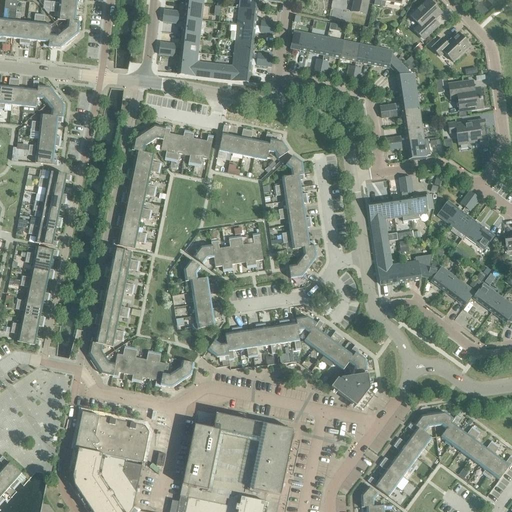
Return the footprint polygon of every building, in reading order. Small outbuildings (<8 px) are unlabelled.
[(50,2),(49,7),(76,10),(77,3),(82,4),(82,0),(59,0),(59,3),(50,2)] [(240,0),(239,9),(256,11),(257,0),(240,0)] [(353,0),(351,12),(365,15),(368,0),(353,0)] [(414,30),(423,40),(433,30),(428,25),(439,15),(426,1),(411,15),(420,25),(414,30)] [(185,3),(183,19),(200,21),(202,5),(185,3)] [(57,21),(67,22),(67,21),(79,23),(80,18),(75,17),(76,10),(49,7),(49,12),(58,13),(57,21)] [(239,9),(237,25),(255,27),(256,11),(239,9)] [(5,38),(12,39),(15,12),(11,12),(10,21),(6,20),(2,20),(0,41),(0,42),(5,43),(5,38)] [(19,45),(24,45),(26,23),(19,22),(20,13),(15,12),(12,39),(19,40),(19,45)] [(29,41),(36,42),(39,15),(34,14),(33,23),(26,23),(24,45),(29,46),(29,41)] [(43,47),(48,48),(49,35),(50,35),(51,25),(43,24),(44,15),(39,15),(36,42),(43,43),(43,47)] [(183,19),(181,35),(199,37),(200,21),(183,19)] [(66,28),(61,32),(69,42),(78,35),(79,23),(67,21),(67,22),(66,28)] [(237,25),(235,41),(253,43),(255,27),(237,25)] [(49,35),(48,48),(60,49),(69,42),(61,32),(56,36),(50,35),(49,35)] [(307,53),(310,36),(294,33),(290,50),(307,53)] [(444,53),(453,63),(470,46),(457,33),(446,44),(441,39),(431,49),(439,57),(444,53)] [(181,35),(179,52),(197,54),(199,37),(181,35)] [(323,56),(326,39),(310,36),(307,53),(323,56)] [(339,59),(343,42),(326,39),(323,56),(322,62),(319,76),(325,77),(329,57),(339,59)] [(235,41),(234,58),(251,60),(253,43),(235,41)] [(355,63),(359,46),(343,42),(339,59),(355,63)] [(371,66),(375,49),(359,46),(355,63),(371,66)] [(416,47),(412,51),(416,55),(420,51),(416,47)] [(393,72),(401,65),(400,64),(397,60),(391,54),(391,52),(375,49),(371,66),(388,69),(388,67),(393,72)] [(177,75),(213,79),(214,66),(196,63),(197,54),(179,52),(177,75)] [(411,57),(407,61),(413,67),(417,63),(411,57)] [(214,66),(213,79),(248,83),(251,60),(234,58),(232,68),(214,66)] [(313,75),(319,76),(322,62),(316,61),(313,75)] [(407,61),(402,66),(408,72),(413,67),(407,61)] [(398,94),(415,91),(413,75),(411,75),(408,72),(402,66),(401,65),(393,72),(398,77),(396,77),(398,94)] [(345,81),(351,82),(354,68),(348,67),(345,81)] [(354,68),(351,82),(357,84),(360,70),(354,68)] [(4,105),(11,106),(14,79),(9,79),(8,88),(1,87),(0,96),(0,109),(3,110),(4,105)] [(11,106),(23,107),(25,89),(18,89),(19,80),(14,79),(11,106)] [(35,109),(36,99),(37,87),(38,87),(38,82),(33,81),(32,90),(25,89),(23,107),(35,109)] [(472,82),(448,85),(450,99),(458,98),(458,102),(457,102),(459,112),(482,109),(480,101),(481,101),(480,99),(479,99),(478,89),(473,90),(472,82)] [(43,100),(47,105),(57,97),(49,88),(38,87),(37,87),(36,99),(43,100)] [(400,110),(418,108),(415,91),(398,94),(400,104),(380,107),(381,113),(395,111),(400,110)] [(51,110),(50,117),(63,118),(64,107),(57,97),(47,105),(51,110)] [(403,126),(420,124),(418,108),(400,110),(403,126)] [(395,117),(395,111),(381,113),(381,119),(395,117)] [(30,122),(30,127),(57,130),(57,123),(62,123),(63,118),(50,117),(40,115),(39,123),(30,122)] [(455,122),(447,124),(449,135),(456,134),(457,146),(479,143),(480,149),(487,148),(488,148),(486,135),(483,120),(477,121),(456,125),(455,122)] [(399,144),(405,143),(422,140),(420,124),(403,126),(404,137),(385,140),(385,146),(399,144)] [(153,126),(143,133),(150,143),(156,140),(162,141),(165,129),(164,128),(153,126)] [(218,152),(230,155),(234,137),(227,136),(229,127),(223,126),(218,152)] [(38,133),(37,140),(60,142),(61,138),(56,137),(57,130),(30,127),(29,132),(38,133)] [(165,127),(164,128),(165,129),(162,141),(160,151),(166,152),(164,161),(170,162),(176,136),(169,134),(170,128),(165,127)] [(230,155),(242,157),(247,130),(242,130),(241,138),(234,137),(230,155)] [(242,157),(254,159),(257,142),(250,140),(252,131),(247,130),(242,157)] [(183,137),(176,136),(170,162),(177,163),(179,155),(184,156),(189,132),(184,131),(183,137)] [(193,133),(189,132),(184,156),(189,157),(188,165),(194,167),(199,140),(192,139),(193,133)] [(133,139),(131,151),(143,154),(143,153),(145,147),(150,143),(143,133),(133,139)] [(257,142),(254,159),(266,162),(268,152),(267,152),(270,140),(271,135),(266,134),(264,143),(257,142)] [(206,142),(199,140),(194,167),(200,168),(202,159),(208,160),(213,137),(207,136),(206,142)] [(437,138),(428,140),(429,147),(438,146),(437,138)] [(28,146),(27,151),(54,154),(55,147),(59,147),(60,142),(37,140),(37,147),(28,146)] [(282,142),(270,140),(267,152),(268,152),(274,154),(278,159),(288,152),(282,142)] [(422,140),(405,143),(408,159),(425,157),(422,140)] [(400,150),(399,144),(385,146),(386,152),(400,150)] [(54,154),(27,151),(26,156),(35,157),(35,164),(48,166),(57,167),(58,161),(53,161),(54,154)] [(135,157),(133,164),(160,169),(161,164),(152,163),(153,155),(143,153),(143,154),(131,151),(130,156),(135,157)] [(290,171),(291,177),(304,175),(302,164),(292,156),(284,167),(290,171)] [(272,161),(267,165),(268,166),(271,169),(276,165),(272,161)] [(127,170),(126,175),(149,179),(150,172),(159,174),(160,169),(133,164),(132,171),(127,170)] [(38,178),(37,183),(64,188),(65,181),(70,182),(71,177),(49,172),(47,180),(38,178)] [(130,180),(129,187),(155,193),(156,188),(147,186),(149,179),(126,175),(125,180),(130,180)] [(273,187),(274,192),(301,188),(300,181),(304,180),(304,175),(291,177),(281,178),(282,186),(273,187)] [(410,178),(404,179),(406,193),(412,192),(410,178)] [(401,200),(391,201),(394,218),(402,217),(403,222),(411,221),(410,216),(407,199),(406,193),(404,179),(398,180),(401,200)] [(45,189),(44,196),(66,201),(67,196),(62,195),(64,188),(37,183),(36,188),(45,189)] [(122,193),(121,198),(144,203),(145,196),(154,198),(155,193),(129,187),(127,194),(122,193)] [(283,196),(284,203),(307,199),(306,194),(302,195),(301,188),(274,192),(275,197),(283,196)] [(460,204),(465,207),(473,196),(468,192),(460,204)] [(33,201),(32,206),(59,212),(60,205),(65,206),(66,201),(44,196),(42,203),(33,201)] [(407,199),(410,216),(426,213),(424,196),(407,199)] [(473,196),(465,207),(470,211),(478,200),(473,196)] [(125,204),(124,211),(150,216),(151,211),(142,210),(144,203),(121,198),(120,203),(125,204)] [(277,211),(277,216),(304,212),(303,205),(308,204),(307,199),(284,203),(286,210),(277,211)] [(368,205),(374,245),(387,243),(387,242),(386,236),(384,220),(394,218),(391,201),(368,205)] [(438,216),(451,226),(461,212),(448,202),(438,216)] [(40,213),(39,220),(61,224),(62,219),(58,219),(59,212),(32,206),(31,211),(40,213)] [(118,217),(117,222),(139,226),(140,219),(149,221),(150,216),(124,211),(122,218),(118,217)] [(287,219),(288,226),(311,223),(310,218),(305,219),(304,212),(277,216),(278,221),(287,219)] [(451,226),(464,236),(475,222),(461,212),(451,226)] [(29,225),(28,230),(54,235),(56,228),(60,229),(61,224),(39,220),(38,227),(29,225)] [(120,227),(119,234),(145,240),(146,235),(138,233),(139,226),(117,222),(116,227),(120,227)] [(475,222),(464,236),(483,250),(493,236),(475,222)] [(280,235),(281,239),(308,235),(307,228),(311,228),(311,223),(288,226),(289,233),(280,235)] [(54,235),(28,230),(27,234),(36,236),(34,244),(57,248),(58,243),(53,242),(54,235)] [(412,232),(397,234),(398,241),(413,239),(412,232)] [(145,240),(119,234),(118,241),(113,240),(112,246),(134,250),(136,243),(144,245),(145,240)] [(253,244),(248,245),(251,269),(256,268),(255,262),(263,261),(259,234),(252,235),(253,244)] [(292,250),(302,249),(314,247),(313,242),(309,242),(308,235),(281,239),(282,244),(291,243),(292,250)] [(241,237),(235,238),(238,264),(245,263),(246,269),(251,269),(248,245),(242,246),(241,237)] [(229,248),(224,248),(227,272),(232,271),(231,265),(238,264),(235,238),(228,239),(229,248)] [(443,238),(440,242),(446,246),(449,242),(443,238)] [(213,258),(214,268),(222,267),(223,273),(227,272),(224,248),(219,249),(217,240),(216,240),(210,241),(211,246),(213,258)] [(449,242),(446,246),(453,251),(457,245),(450,240),(449,242)] [(407,242),(398,243),(400,253),(408,252),(407,242)] [(380,286),(403,282),(401,265),(391,266),(387,243),(374,245),(380,286)] [(207,259),(213,258),(211,246),(200,248),(192,258),(203,265),(207,259)] [(303,255),(299,261),(309,268),(316,258),(314,247),(302,249),(303,255)] [(25,253),(24,258),(51,263),(52,256),(57,257),(58,252),(36,248),(34,255),(25,253)] [(435,248),(434,255),(443,256),(444,249),(435,248)] [(113,255),(111,262),(138,267),(139,262),(130,261),(132,253),(109,249),(108,254),(113,255)] [(419,277),(426,279),(428,267),(429,268),(431,259),(422,257),(414,258),(415,263),(401,265),(403,282),(420,280),(419,277)] [(32,265),(31,272),(53,276),(54,271),(50,270),(51,263),(24,258),(24,263),(32,265)] [(183,271),(185,282),(197,280),(196,274),(200,268),(190,261),(183,271)] [(309,268),(299,261),(295,266),(288,267),(290,279),(302,278),(309,268)] [(105,268),(104,273),(127,277),(128,270),(137,272),(138,267),(111,262),(110,269),(105,268)] [(431,282),(444,292),(454,278),(441,269),(440,270),(429,268),(428,267),(426,279),(432,280),(431,282)] [(21,277),(20,282),(46,287),(48,280),(52,281),(53,276),(31,272),(30,279),(21,277)] [(108,278),(107,285),(133,291),(134,286),(125,284),(127,277),(104,273),(103,277),(108,278)] [(479,274),(475,279),(480,283),(484,278),(479,274)] [(190,286),(191,293),(218,289),(217,285),(208,286),(207,278),(197,280),(185,282),(185,287),(190,286)] [(454,278),(444,292),(463,306),(473,292),(454,278)] [(474,280),(469,286),(475,291),(480,285),(474,280)] [(28,288),(26,295),(48,300),(49,295),(45,294),(46,287),(20,282),(19,286),(28,288)] [(101,291),(100,296),(122,301),(123,294),(132,295),(133,291),(107,285),(105,292),(101,291)] [(473,300),(491,313),(501,299),(483,286),(473,300)] [(191,293),(193,305),(211,303),(210,296),(219,294),(218,289),(191,293)] [(16,300),(15,305),(41,310),(43,303),(47,304),(48,300),(26,295),(25,302),(16,300)] [(5,296),(4,303),(7,303),(12,304),(13,298),(5,296)] [(103,302),(102,309),(128,314),(129,309),(120,308),(122,301),(100,296),(99,301),(103,302)] [(506,321),(511,323),(511,307),(501,299),(491,313),(505,323),(506,321)] [(193,305),(195,317),(221,313),(221,308),(212,310),(211,303),(193,305)] [(23,312),(21,319),(44,323),(45,318),(40,317),(41,310),(15,305),(14,310),(23,312)] [(96,315),(95,320),(117,324),(118,317),(127,319),(128,314),(102,309),(100,316),(96,315)] [(221,313),(195,317),(196,324),(191,325),(192,330),(214,327),(213,319),(222,318),(221,313)] [(304,331),(309,334),(309,335),(317,325),(316,324),(307,317),(295,319),(296,324),(297,332),(298,332),(304,331)] [(11,324),(10,329),(37,334),(38,327),(43,328),(44,323),(21,319),(20,326),(11,324)] [(98,325),(97,332),(123,338),(124,333),(116,331),(117,324),(95,320),(94,324),(98,325)] [(300,351),(298,332),(297,332),(296,324),(289,325),(288,320),(283,321),(287,344),(294,343),(295,351),(300,351)] [(303,342),(313,349),(324,335),(318,331),(323,324),(319,320),(316,324),(317,325),(309,335),(309,334),(303,342)] [(280,345),(287,344),(283,321),(278,322),(279,327),(272,328),(276,354),(281,354),(280,345)] [(271,355),(276,354),(272,328),(265,329),(265,324),(260,325),(263,347),(270,346),(271,355)] [(256,348),(263,347),(260,325),(255,325),(255,330),(248,331),(252,358),(253,358),(257,357),(256,348)] [(248,359),(252,358),(248,331),(241,332),(241,327),(236,328),(239,351),(246,350),(248,359)] [(232,352),(239,351),(236,328),(231,329),(232,334),(224,335),(226,344),(228,357),(228,361),(234,361),(232,352)] [(37,334),(10,329),(9,333),(18,335),(16,343),(39,347),(40,342),(35,341),(37,334)] [(91,338),(90,343),(102,346),(112,348),(114,341),(122,343),(123,338),(97,332),(96,339),(91,338)] [(313,349),(323,357),(339,335),(335,332),(330,339),(324,335),(313,349)] [(323,357),(333,364),(343,349),(337,345),(343,338),(339,335),(323,357)] [(216,358),(228,357),(226,344),(219,345),(214,341),(206,351),(216,358)] [(88,355),(94,365),(105,358),(101,352),(102,346),(90,343),(88,355)] [(343,371),(348,363),(355,353),(356,353),(359,349),(354,346),(349,354),(343,349),(333,364),(343,371)] [(118,373),(125,375),(131,348),(124,347),(122,356),(117,355),(115,365),(113,377),(112,377),(112,378),(117,379),(118,373)] [(131,382),(136,383),(141,359),(135,358),(137,350),(131,348),(125,375),(132,376),(131,382)] [(142,378),(149,379),(154,353),(148,352),(146,361),(141,359),(136,383),(141,384),(142,378)] [(160,388),(160,387),(162,374),(163,371),(164,364),(159,363),(160,354),(154,353),(149,379),(156,381),(155,387),(160,388)] [(348,363),(353,367),(354,374),(367,372),(365,360),(356,353),(355,353),(348,363)] [(285,355),(279,356),(280,364),(289,362),(288,354),(285,355)] [(268,358),(265,358),(266,366),(273,365),(273,357),(268,358)] [(101,375),(112,377),(113,377),(115,365),(108,363),(105,358),(94,365),(101,375)] [(180,368),(174,372),(181,382),(191,376),(194,364),(181,361),(180,368)] [(160,387),(171,389),(181,382),(174,372),(169,376),(162,374),(160,387)] [(337,379),(330,388),(356,407),(369,389),(367,375),(341,379),(339,381),(337,379)] [(77,438),(74,449),(101,455),(125,460),(142,463),(148,433),(144,426),(82,413),(80,424),(77,438)] [(444,413),(432,415),(434,427),(441,426),(446,430),(453,420),(444,413)] [(194,426),(179,497),(180,497),(188,499),(184,511),(224,511),(228,496),(262,503),(261,508),(266,509),(265,511),(276,511),(278,505),(280,496),(282,483),(285,471),(288,458),(290,445),(293,431),(266,425),(215,415),(212,430),(194,426)] [(420,417),(413,426),(423,434),(424,433),(427,428),(434,427),(432,415),(420,417)] [(456,416),(453,420),(446,430),(440,438),(450,445),(461,431),(455,426),(460,419),(456,416)] [(414,433),(409,438),(424,449),(431,439),(424,433),(423,434),(413,426),(410,423),(406,427),(414,433)] [(466,435),(461,431),(450,445),(460,452),(476,430),(472,428),(466,435)] [(479,433),(476,430),(460,452),(469,459),(480,445),(474,441),(479,433)] [(398,439),(395,443),(417,459),(424,449),(409,438),(405,444),(398,439)] [(486,449),(480,445),(469,459),(479,466),(495,445),(491,442),(486,449)] [(399,452),(395,458),(413,471),(416,467),(413,464),(417,459),(395,443),(392,447),(399,452)] [(499,448),(495,445),(479,466),(485,471),(482,475),(486,477),(499,459),(493,455),(499,448)] [(70,471),(68,483),(86,511),(265,511),(266,509),(261,508),(262,503),(228,496),(224,511),(184,511),(188,499),(180,497),(179,503),(172,501),(169,511),(139,511),(133,508),(142,466),(124,463),(125,460),(101,455),(74,449),(71,467),(70,471)] [(156,466),(163,468),(165,455),(158,454),(156,466)] [(0,462),(4,466),(0,470),(0,472),(16,487),(20,483),(16,480),(21,474),(1,456),(0,457),(0,462)] [(505,463),(499,459),(486,477),(490,480),(492,477),(499,481),(511,462),(511,457),(510,456),(505,463)] [(384,458),(381,462),(402,478),(407,472),(411,475),(413,471),(395,458),(391,463),(384,458)] [(385,471),(381,477),(395,488),(402,478),(381,462),(378,466),(385,471)] [(0,488),(5,492),(10,487),(13,490),(16,487),(0,472),(0,488)] [(395,488),(381,477),(377,483),(369,477),(366,481),(388,498),(395,488)] [(360,497),(361,508),(373,508),(373,507),(373,501),(377,496),(368,487),(360,497)]
